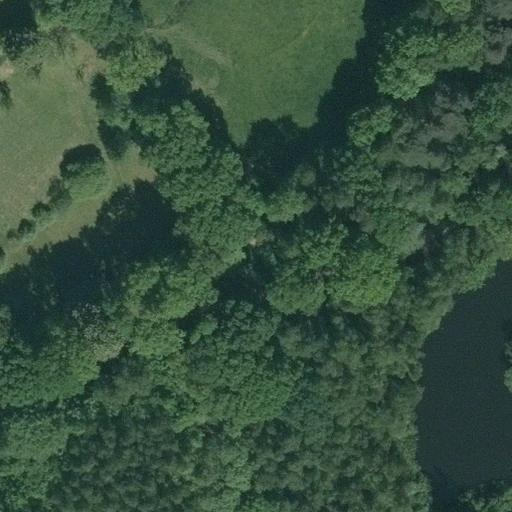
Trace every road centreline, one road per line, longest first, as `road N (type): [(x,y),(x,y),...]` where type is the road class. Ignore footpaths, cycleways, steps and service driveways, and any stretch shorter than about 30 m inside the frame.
road 1 (track): [(466,0),(336,199),(0,412)]
road 2 (track): [(131,335),(253,299),(511,186)]
